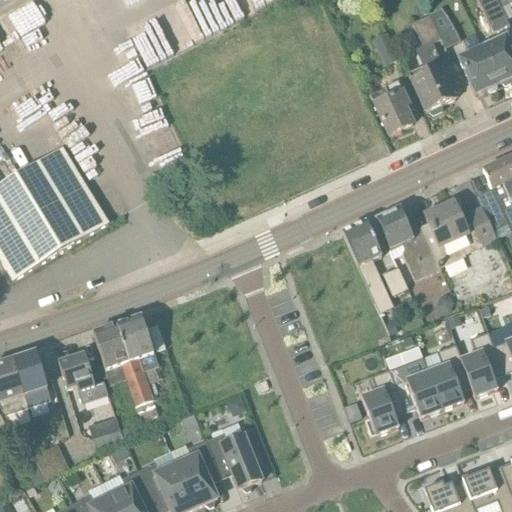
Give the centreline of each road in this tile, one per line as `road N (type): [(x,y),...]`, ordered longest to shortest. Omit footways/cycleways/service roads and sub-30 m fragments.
road 1 (tertiary): [(237,257),(511,133)]
road 2 (tertiary): [(0,343),(237,257)]
road 3 (residential): [(237,257),(328,486)]
road 4 (residential): [(328,486),(511,420)]
